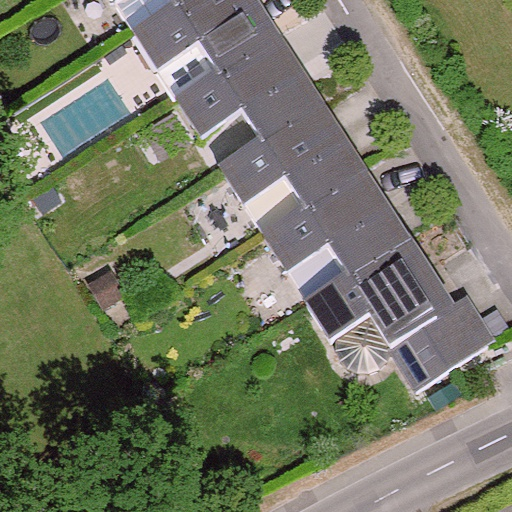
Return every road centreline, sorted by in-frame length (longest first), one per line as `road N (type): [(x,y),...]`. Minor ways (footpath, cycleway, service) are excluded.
road 1 (residential): [(511,263),(341,0)]
road 2 (tertiary): [(358,511),(511,433)]
